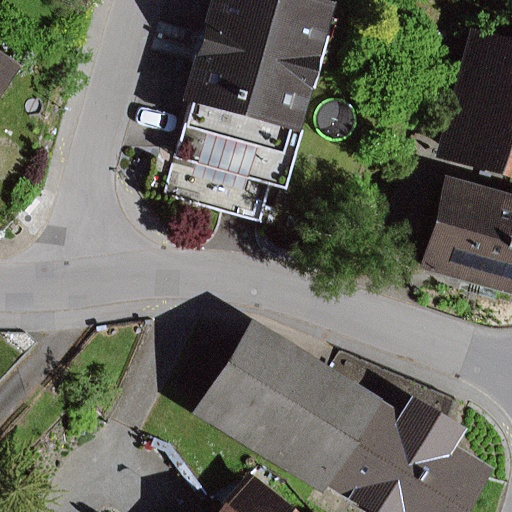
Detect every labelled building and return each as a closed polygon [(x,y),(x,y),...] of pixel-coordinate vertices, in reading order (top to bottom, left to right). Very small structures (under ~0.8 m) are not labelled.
[(287,189),(338,3),(327,0),(208,0),(181,102),(190,104),(165,196),(258,222),(269,184),(287,189)] [(511,40),(472,29),(430,178),(445,182),(420,270),(511,295),(511,40)] [(0,101),(25,65),(0,48),(0,101)] [(406,412),(254,319),(194,416),(324,495),(329,488),(368,511),(471,511),(498,469),(458,444),(467,429),(415,397),(406,412)] [(295,511),(255,477),(223,511),(295,511)]
